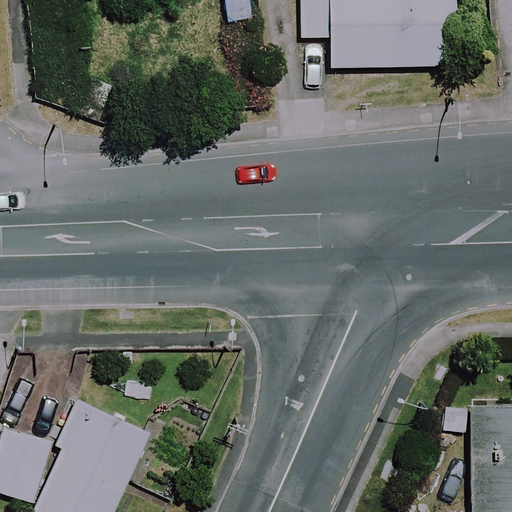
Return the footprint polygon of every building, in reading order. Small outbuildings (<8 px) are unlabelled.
[(249,17),(247,0),(225,0),(226,18),(249,17)] [(454,0),(302,0),(302,38),(331,38),(331,67),(455,66),(454,0)] [(111,90),(228,73),(219,11),(92,30),(98,68),(73,108),(93,120),(111,90)] [(113,511),(150,434),(80,401),(57,449),(8,426),(0,443),(0,490),(34,507),(31,511),(113,511)] [(511,511),(511,403),(475,404),(474,511),(511,511)]
